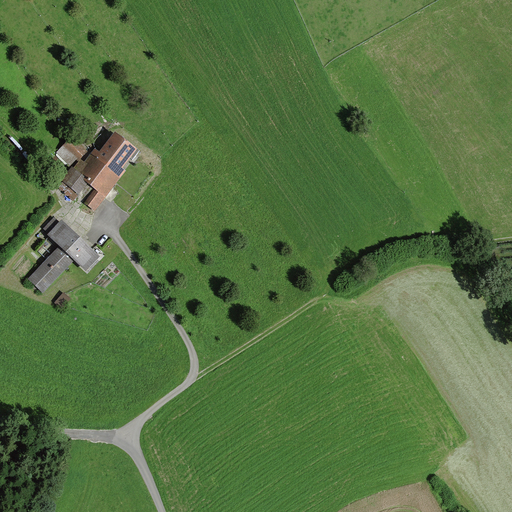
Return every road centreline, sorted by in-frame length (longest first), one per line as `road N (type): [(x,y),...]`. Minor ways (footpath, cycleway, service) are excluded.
road 1 (track): [(190,383),(375,252),(511,237)]
road 2 (unclassified): [(0,423),(127,439),(161,511)]
